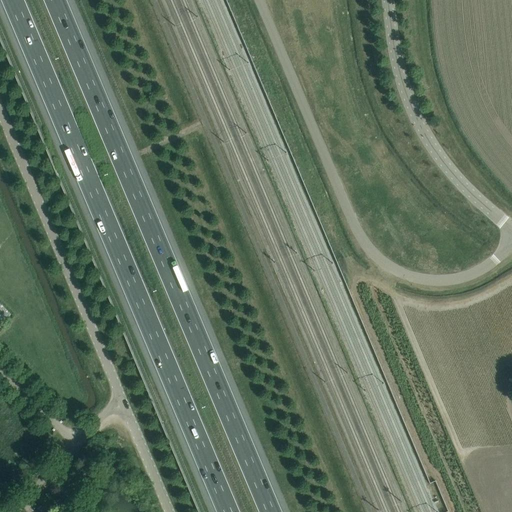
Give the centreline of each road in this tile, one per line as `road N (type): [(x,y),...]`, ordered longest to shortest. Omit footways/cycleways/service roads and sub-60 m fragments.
road 1 (motorway): [(11,0),(227,511)]
road 2 (motorway): [(271,511),(56,0)]
road 3 (unclassified): [(511,242),(478,270),(446,280),(403,273),(376,256),(350,217),(259,0)]
road 4 (unclassified): [(120,396),(0,114)]
road 5 (unclassified): [(511,226),(453,174),(417,121),(400,85),(387,0)]
road 6 (unclassified): [(12,511),(120,396)]
road 7 (unclassified): [(169,511),(120,396)]
